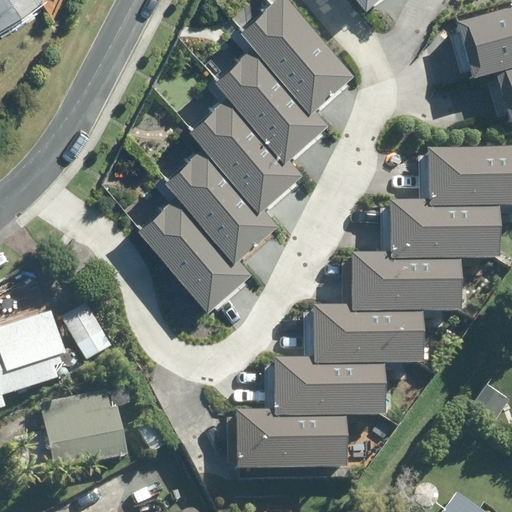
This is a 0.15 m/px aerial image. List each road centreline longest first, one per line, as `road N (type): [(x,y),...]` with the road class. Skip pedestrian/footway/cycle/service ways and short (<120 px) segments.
road 1 (residential): [(18,193),(60,211),(102,245),(140,293),(153,336),(180,359),(219,360),(259,337),(376,93),(364,47),(321,0)]
road 2 (residential): [(133,0),(65,135),(18,193)]
